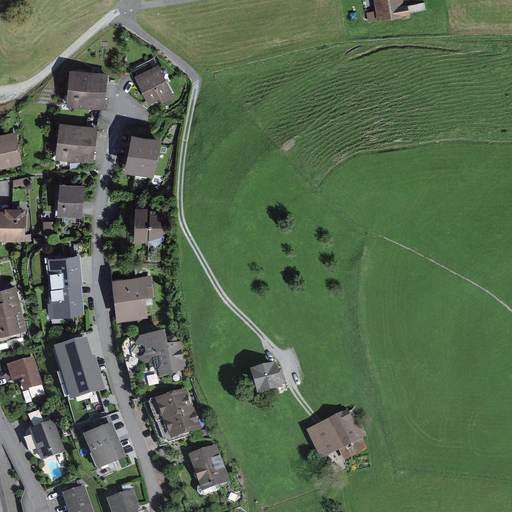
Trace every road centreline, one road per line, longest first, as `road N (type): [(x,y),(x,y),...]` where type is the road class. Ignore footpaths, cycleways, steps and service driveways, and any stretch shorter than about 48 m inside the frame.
road 1 (track): [(118,8),(194,76),(180,173),(182,222),(224,296),(271,347),(313,415)]
road 2 (residential): [(122,86),(102,206),(100,298),(160,511)]
